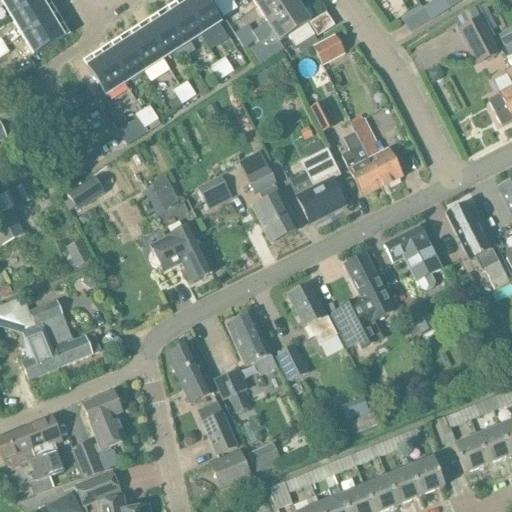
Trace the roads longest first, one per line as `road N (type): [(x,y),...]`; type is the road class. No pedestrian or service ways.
road 1 (residential): [(148,364),(161,333),(453,183)]
road 2 (residential): [(453,183),(346,0)]
road 3 (residential): [(148,364),(0,428)]
road 4 (residential): [(148,364),(181,511)]
